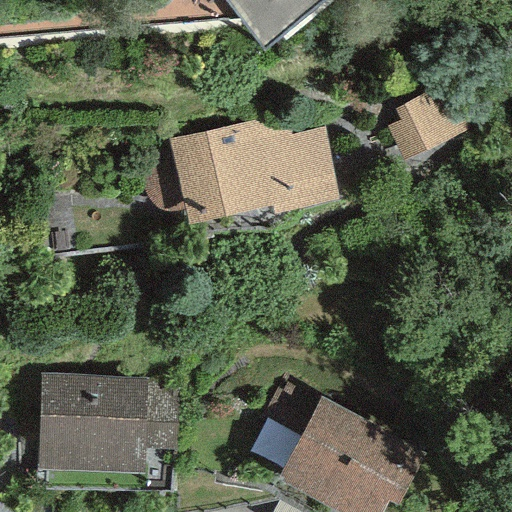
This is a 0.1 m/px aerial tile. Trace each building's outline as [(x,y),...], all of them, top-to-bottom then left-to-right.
[(221,0),(262,51),(325,0),(221,0)] [(429,93),(394,109),(399,121),(387,127),(403,161),(469,131),(453,98),(435,106),(429,93)] [(168,140),(170,147),(164,148),(158,149),(154,151),(147,155),(143,160),(141,167),(141,177),(142,186),(147,197),(152,203),(160,210),(166,212),(173,212),(183,211),(187,226),(272,207),(273,214),(338,201),(324,127),(291,134),(287,114),(168,140)] [(40,373),(37,469),(144,472),(144,447),(173,448),(175,378),(40,373)] [(282,467),(318,398),(286,381),(250,450),(282,467)] [(365,423),(318,398),(282,467),(274,478),(335,511),(382,511),(388,502),(397,506),(429,450),(369,417),(365,423)]
